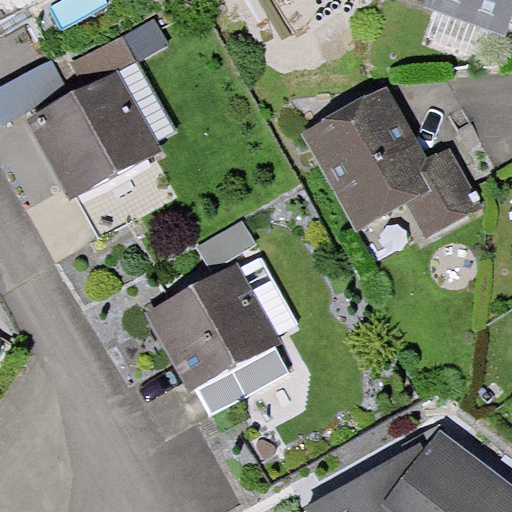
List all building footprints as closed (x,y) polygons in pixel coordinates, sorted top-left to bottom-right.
[(0,0),(0,20),(37,0),(0,0)] [(511,10),(511,0),(425,0),(424,4),(504,34),(511,10)] [(155,18),(124,34),(137,57),(168,41),(155,18)] [(71,62),(83,85),(119,67),(137,57),(124,34),(71,62)] [(177,131),(137,57),(119,67),(158,141),(177,131)] [(52,60),(0,87),(0,118),(4,126),(26,115),(69,93),(52,60)] [(158,141),(119,67),(83,85),(69,93),(26,115),(69,199),(77,195),(156,154),(163,150),(158,141)] [(386,85),(302,131),(355,230),(406,202),(425,237),(483,205),(451,148),(427,161),(386,85)] [(156,154),(77,195),(99,237),(177,196),(156,154)] [(243,221),(197,247),(211,270),(257,244),(243,221)] [(260,257),(240,268),(277,334),(298,323),(260,257)] [(238,263),(145,312),(189,393),(197,389),(276,346),(281,344),(277,334),(240,268),(238,263)] [(276,346),(197,389),(211,415),(290,373),(276,346)] [(401,444),(405,451),(421,442),(425,449),(441,430),(438,424),(401,444)] [(405,451),(305,506),(308,511),(511,511),(511,484),(441,430),(425,449),(421,442),(405,451)]
